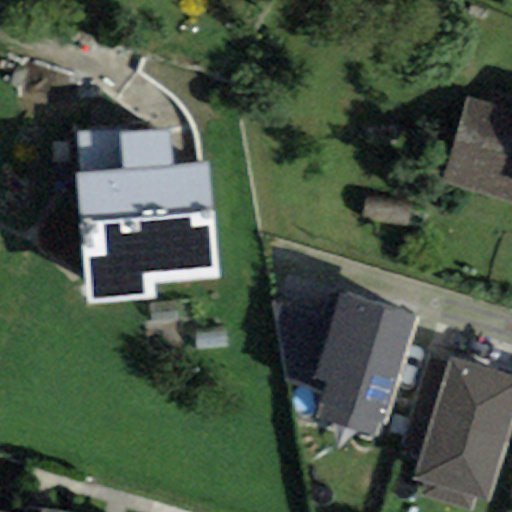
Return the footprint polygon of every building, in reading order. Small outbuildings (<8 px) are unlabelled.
[(511,110),(467,97),(441,182),(511,204),(511,110)] [(124,171),(74,175),(85,307),(152,301),(151,283),(219,277),(209,163),(170,167),(167,131),(121,135),(124,171)] [(314,379),(340,291),(283,278),(275,319),(284,382),(310,391),(314,379)] [(417,313),(340,291),(314,379),(327,383),(315,423),(371,439),(383,399),(391,401),(417,313)] [(485,502),(511,423),(511,377),(453,358),(449,370),(429,363),(405,434),(425,440),(412,478),(422,481),(417,496),(463,511),(465,511),(470,497),(485,502)]
